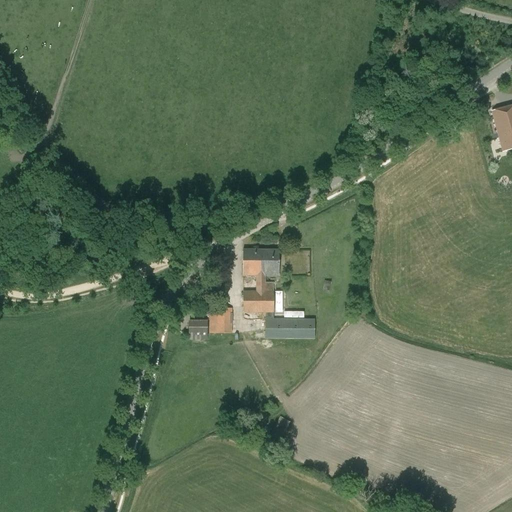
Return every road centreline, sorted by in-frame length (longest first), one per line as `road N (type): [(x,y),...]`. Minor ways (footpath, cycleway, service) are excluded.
road 1 (secondary): [(101,511),(149,337),(190,268),(220,241),(353,170),(511,62)]
road 2 (track): [(0,295),(68,296),(167,260),(203,256)]
